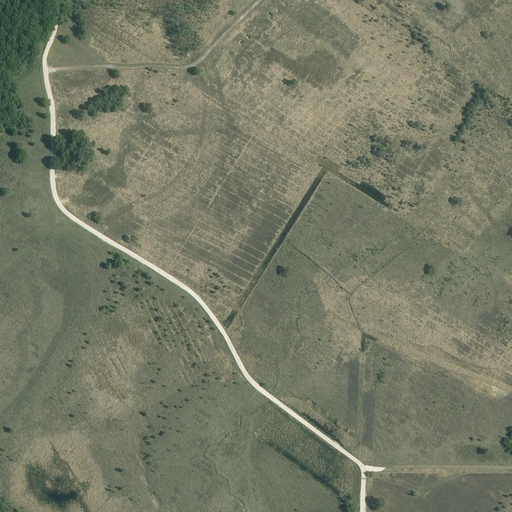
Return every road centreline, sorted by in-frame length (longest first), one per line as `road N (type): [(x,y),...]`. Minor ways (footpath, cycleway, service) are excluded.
road 1 (track): [(362,511),(363,467),(254,386),(197,298),(57,202),(43,60),(57,0)]
road 2 (track): [(44,71),(192,65),(260,0)]
road 3 (track): [(363,467),(511,468)]
